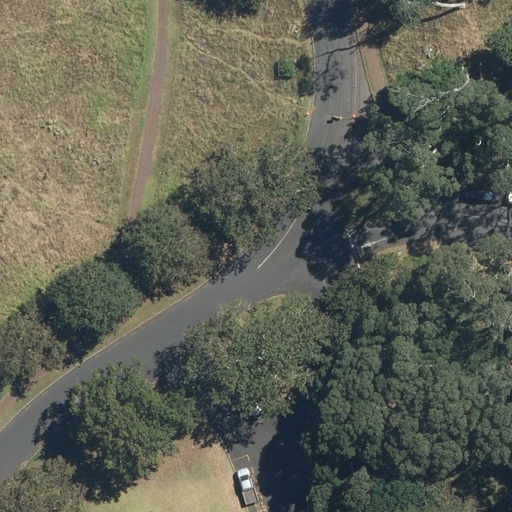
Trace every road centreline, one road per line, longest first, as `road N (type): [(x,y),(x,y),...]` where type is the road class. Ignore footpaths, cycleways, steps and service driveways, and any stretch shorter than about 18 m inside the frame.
road 1 (unclassified): [(0,456),(73,381),(232,285)]
road 2 (unclassified): [(511,229),(323,256),(275,252)]
road 3 (unclassified): [(330,132),(511,206)]
road 4 (unclassified): [(334,0),(337,100),(330,132)]
road 5 (unclassified): [(330,132),(275,252)]
